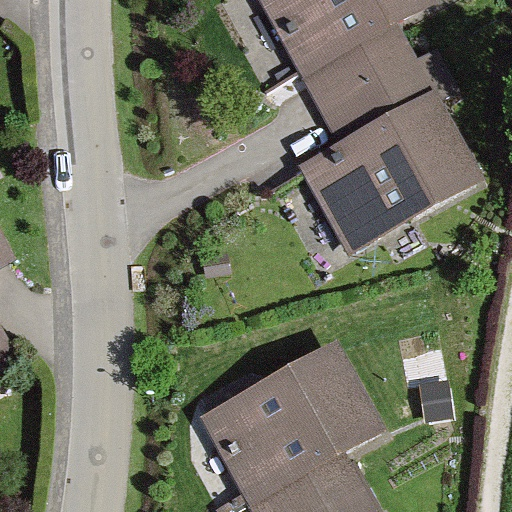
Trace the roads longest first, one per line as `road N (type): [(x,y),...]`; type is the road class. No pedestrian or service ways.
road 1 (residential): [(84,0),(105,274),(93,511)]
road 2 (unknown): [(105,274),(210,174),(296,133)]
road 3 (track): [(511,311),(495,511)]
